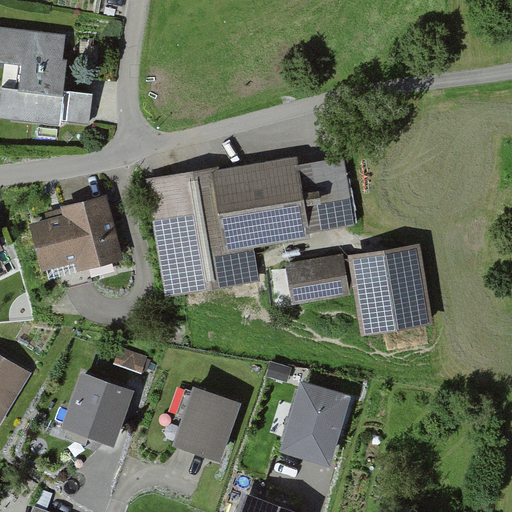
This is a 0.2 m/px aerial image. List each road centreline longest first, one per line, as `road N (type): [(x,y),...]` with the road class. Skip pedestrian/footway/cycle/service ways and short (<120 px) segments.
road 1 (residential): [(130,152),(359,93),(511,72)]
road 2 (residential): [(130,152),(128,62),(139,0)]
road 3 (residential): [(0,176),(130,152)]
